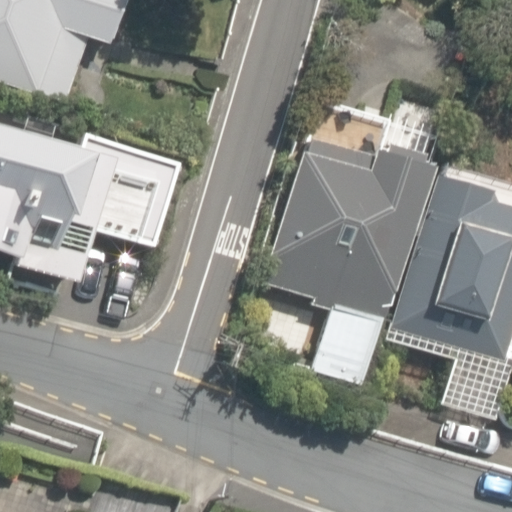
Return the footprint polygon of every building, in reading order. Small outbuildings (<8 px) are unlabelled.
[(0,0),(0,89),(53,107),(88,0),(0,0)] [(0,294),(77,316),(99,238),(144,251),(170,159),(66,130),(61,150),(0,132),(0,294)] [(356,175),(291,155),(250,290),(315,309),(296,372),(347,387),(414,168),(363,152),(356,175)] [(511,317),(511,192),(423,171),(392,300),(382,343),(499,371),(511,317)] [(134,511),(87,495),(81,511),(134,511)]
